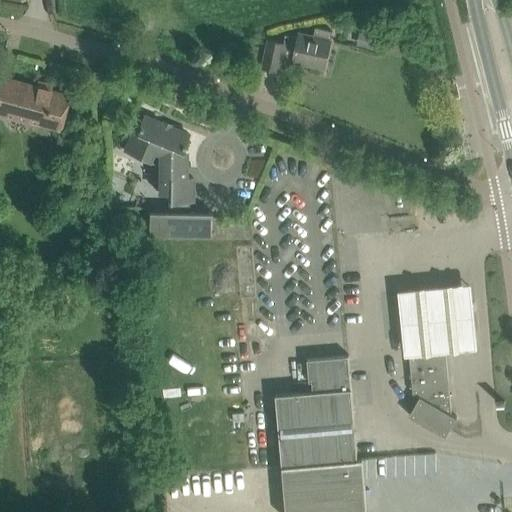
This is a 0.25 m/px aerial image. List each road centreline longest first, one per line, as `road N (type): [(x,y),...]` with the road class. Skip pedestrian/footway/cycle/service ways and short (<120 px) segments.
road 1 (residential): [(0,19),(158,67),(511,201)]
road 2 (tertiary): [(478,0),(511,153)]
